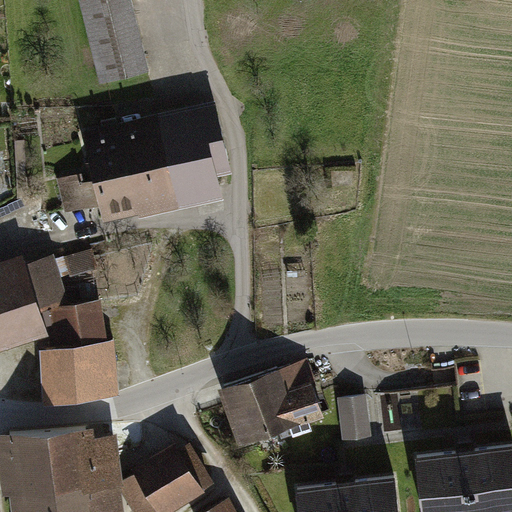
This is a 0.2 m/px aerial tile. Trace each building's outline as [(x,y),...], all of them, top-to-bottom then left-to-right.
[(129,0),(88,0),(107,76),(146,67),(129,0)] [(214,107),(88,134),(105,210),(216,186),(211,164),(226,160),(214,107)] [(25,138),(15,139),(18,196),(28,195),(25,138)] [(94,201),(89,177),(75,180),(80,204),(94,201)] [(92,250),(67,257),(71,270),(96,263),(92,250)] [(0,341),(45,328),(39,308),(58,305),(65,303),(51,258),(21,267),(19,261),(0,267),(0,341)] [(65,303),(58,305),(64,344),(49,346),(50,371),(56,370),(58,401),(110,394),(106,340),(103,341),(98,299),(65,303)] [(307,361),(226,388),(242,437),(323,410),(307,361)] [(365,393),(341,396),(346,436),(370,433),(365,393)] [(86,422),(10,433),(21,511),(120,511),(110,434),(88,437),(86,422)] [(189,440),(123,480),(142,511),(153,511),(212,477),(189,440)] [(511,443),(417,454),(423,511),(485,511),(511,509),(511,443)] [(398,511),(395,476),(297,487),(300,511),(398,511)] [(231,511),(224,498),(196,511),(231,511)]
